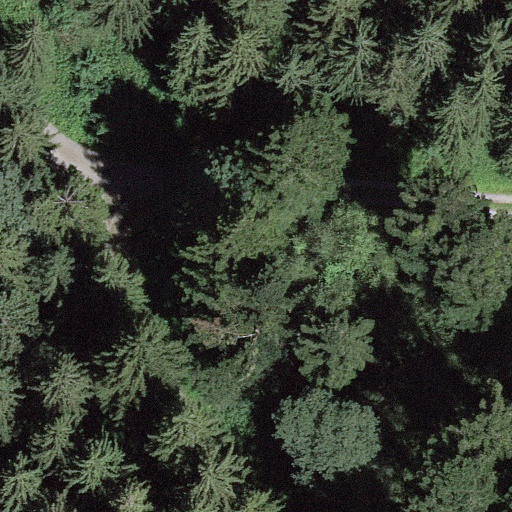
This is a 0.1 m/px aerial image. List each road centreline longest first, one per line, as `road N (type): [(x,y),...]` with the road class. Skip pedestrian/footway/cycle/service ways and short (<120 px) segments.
road 1 (track): [(511,206),(200,188),(66,152)]
road 2 (track): [(66,152),(261,511)]
road 3 (track): [(66,152),(0,37)]
